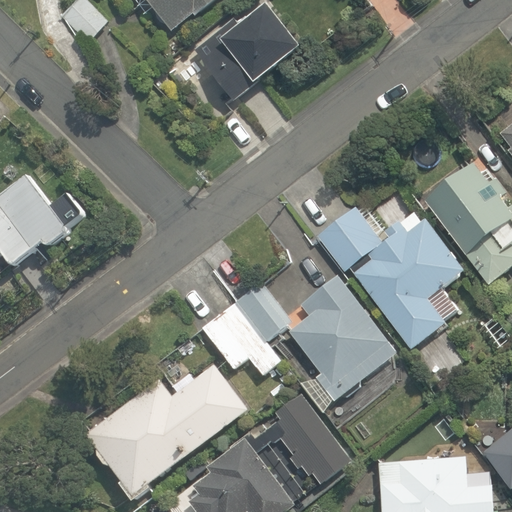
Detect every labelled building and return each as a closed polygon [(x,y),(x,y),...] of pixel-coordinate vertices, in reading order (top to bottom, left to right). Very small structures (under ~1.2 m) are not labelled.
[(151,0),(180,37),(228,0),(151,0)] [(240,25),(201,54),(240,108),(309,58),(280,17),(249,38),(240,25)] [(511,134),(503,141),(511,154),(511,134)] [(482,169),(431,209),(496,293),(511,280),(511,205),(511,206),(482,169)] [(36,177),(0,199),(0,268),(8,263),(17,277),(53,254),(59,264),(83,249),(36,177)] [(364,212),(321,244),(347,279),(355,273),(414,355),(452,327),(434,302),(468,277),(421,213),(385,240),(364,212)] [(408,374),(341,283),(305,309),(314,323),(292,339),(321,380),(306,391),(334,429),(408,374)] [(263,289),(241,305),(272,348),(294,331),(263,289)] [(241,305),(205,331),(246,386),(261,376),(266,383),(287,368),(272,348),(241,305)] [(82,441),(133,507),(253,415),(217,367),(198,382),(184,364),(82,441)] [(351,472),(301,405),(210,471),(216,478),(186,500),(195,511),(298,511),(302,510),(295,501),(321,482),(327,490),(351,472)] [(511,441),(488,458),(511,493),(511,441)] [(472,460),(385,465),(388,511),(501,511),(499,486),(474,487),(472,460)]
